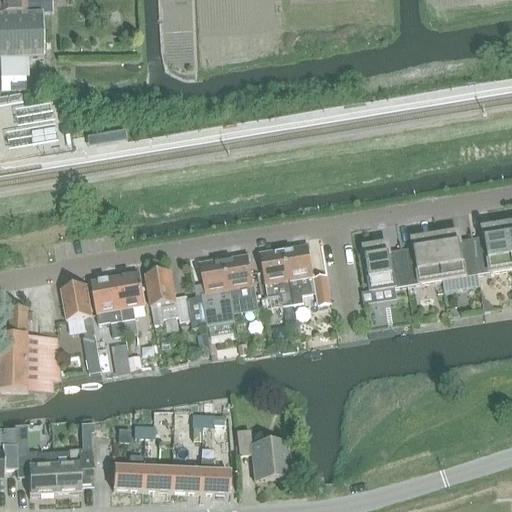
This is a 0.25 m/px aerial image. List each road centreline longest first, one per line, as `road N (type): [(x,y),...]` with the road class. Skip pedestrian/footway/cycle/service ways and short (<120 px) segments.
road 1 (unclassified): [(0,278),(511,194)]
road 2 (residential): [(445,479),(297,511)]
